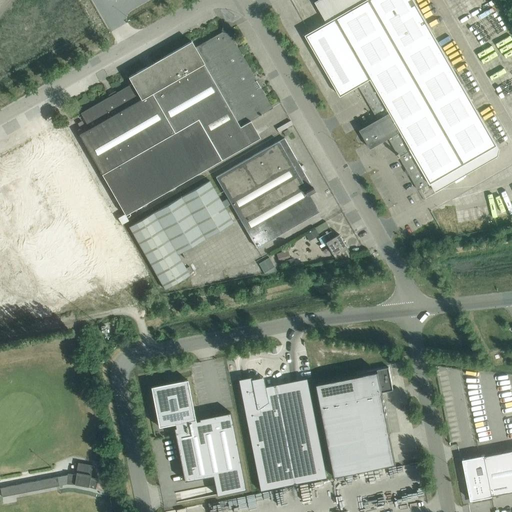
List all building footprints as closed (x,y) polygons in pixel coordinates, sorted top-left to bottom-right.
[(497,145),(414,0),(366,0),(327,23),(306,35),(341,96),(359,86),(378,120),(361,130),(361,129),(360,130),(371,149),(372,148),(371,148),(389,138),(398,154),(397,154),(399,157),(400,157),(418,190),(497,145)] [(230,34),(232,28),(223,26),(222,32),(195,47),(204,64),(240,127),(260,115),(260,116),(262,115),(260,113),(263,111),(264,113),(272,108),(271,105),(270,105),(231,39),(232,38),(230,34)] [(204,64),(195,47),(191,41),(128,77),(132,84),(141,100),(152,94),(204,64)] [(240,127),(204,64),(152,94),(174,133),(198,119),(221,160),(260,138),(259,137),(249,143),(240,127)] [(174,133),(152,94),(141,100),(132,84),(81,113),(89,129),(79,135),(84,143),(102,175),(174,133)] [(198,119),(174,133),(102,175),(125,216),(213,165),(221,160),(198,119)] [(309,194),(315,190),(313,187),(312,188),(284,138),(216,176),(257,247),(282,233),(278,225),(315,204),(309,194)] [(209,180),(128,227),(164,289),(190,275),(178,254),(233,222),(209,180)] [(326,242),(333,254),(335,259),(352,256),(339,234),(326,242)] [(367,374),(314,384),(333,476),(396,464),(396,462),(381,465),(375,436),(390,433),(382,392),(393,390),(389,367),(367,372),(367,374)] [(326,477),(306,378),(265,386),(263,377),(251,379),(251,377),(238,379),(260,490),(326,477)] [(187,379),(151,386),(159,426),(175,423),(176,427),(174,427),(184,481),(213,475),(217,495),(246,489),(230,412),(199,418),(199,420),(195,421),(187,379)] [(511,450),(484,456),(484,455),(462,459),(462,460),(463,460),(471,499),(470,500),(470,501),(492,496),(511,491),(511,450)] [(67,473),(67,474),(57,476),(0,487),(2,496),(59,485),(66,483),(74,484),(88,486),(95,489),(98,479),(90,477),(92,465),(78,462),(75,474),(67,473)]
